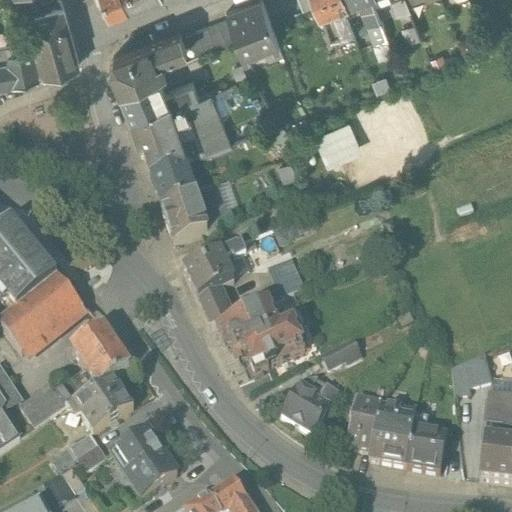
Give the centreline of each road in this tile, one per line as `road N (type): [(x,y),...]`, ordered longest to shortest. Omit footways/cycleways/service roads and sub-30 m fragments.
road 1 (residential): [(138,264),(210,388),(303,469),(371,497),(511,509)]
road 2 (residential): [(138,264),(115,292),(115,321),(185,420),(267,511)]
road 3 (residential): [(112,238),(127,186),(93,45)]
road 4 (residential): [(208,0),(93,45)]
road 5 (residential): [(0,188),(62,208),(112,238)]
